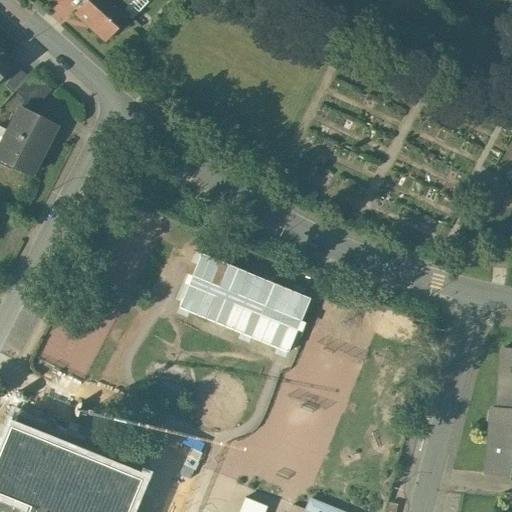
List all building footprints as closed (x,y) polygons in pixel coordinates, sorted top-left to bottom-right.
[(116,6),(109,0),(86,0),(75,13),(106,41),(128,17),(116,6)] [(0,76),(12,63),(0,52),(0,76)] [(27,77),(18,69),(4,85),(12,93),(27,77)] [(50,90),(31,72),(13,92),(33,109),(50,90)] [(55,126),(19,108),(0,144),(0,160),(30,175),(55,126)] [(511,350),(502,350),(498,411),(492,410),(487,474),(511,475),(511,350)] [(10,426),(0,449),(0,494),(29,506),(26,511),(126,511),(139,480),(10,426)] [(263,511),(266,507),(245,498),(238,511),(263,511)] [(342,511),(308,498),(304,510),(308,511),(342,511)]
